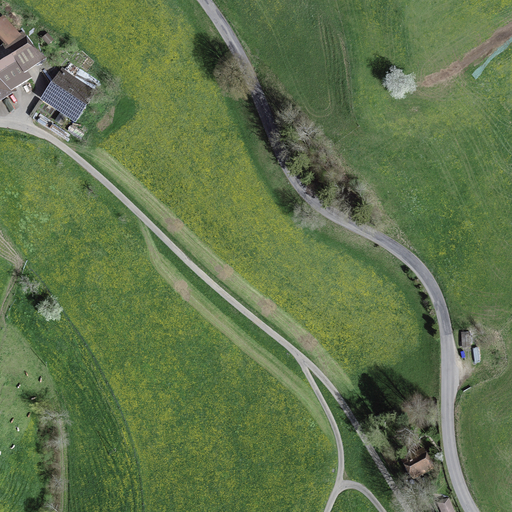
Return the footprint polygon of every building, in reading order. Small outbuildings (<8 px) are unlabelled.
[(35,51),(24,34),(0,48),(0,96),(14,87),(15,89),(31,80),(23,68),(42,56),(35,51)] [(47,99),(75,118),(92,92),(46,61),(42,66),(55,86),(47,99)] [(463,348),(470,348),(469,333),(462,333),(463,348)] [(420,452),(407,459),(414,473),(430,464),(424,453),(422,454),(420,452)] [(439,502),(443,511),(455,511),(449,498),(439,502)]
